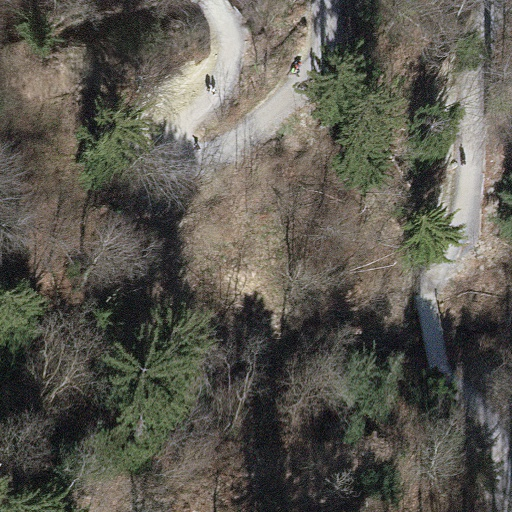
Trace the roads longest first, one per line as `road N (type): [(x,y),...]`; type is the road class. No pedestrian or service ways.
road 1 (track): [(509,511),(494,413),(440,371),(426,293),(434,265),(464,224),(471,87),(492,0)]
road 2 (track): [(328,0),(326,37),(310,72),(235,142),(197,161),(183,157),(172,132),(226,66),(229,28),(210,0)]
